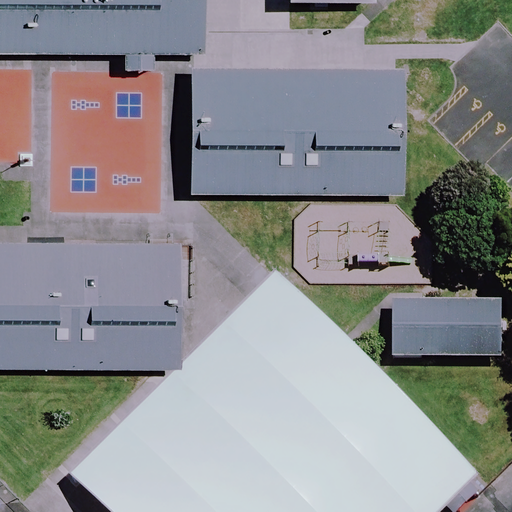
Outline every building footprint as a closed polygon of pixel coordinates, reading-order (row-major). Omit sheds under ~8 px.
[(0,0),(0,60),(121,60),(121,75),(149,75),(149,60),(200,60),(200,0),(0,0)] [(404,76),(183,75),(183,190),(403,191),(404,76)] [(152,82),(58,78),(54,210),(147,213),(152,82)] [(178,249),(0,248),(0,368),(178,370),(178,249)] [(498,310),(391,309),(391,364),(498,364),(498,310)]
